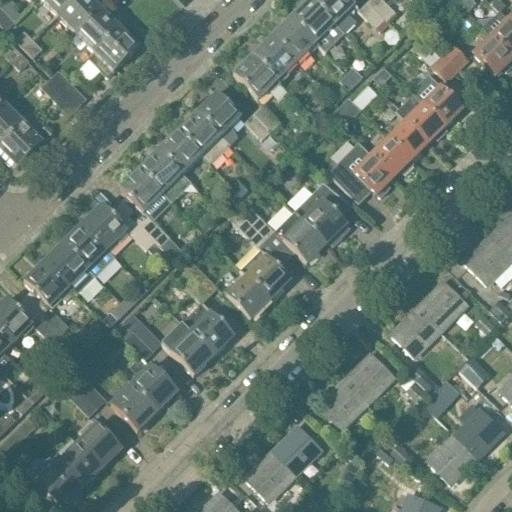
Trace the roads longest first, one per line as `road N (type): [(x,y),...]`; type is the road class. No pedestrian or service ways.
road 1 (residential): [(511,139),(135,511)]
road 2 (residential): [(15,223),(240,0)]
